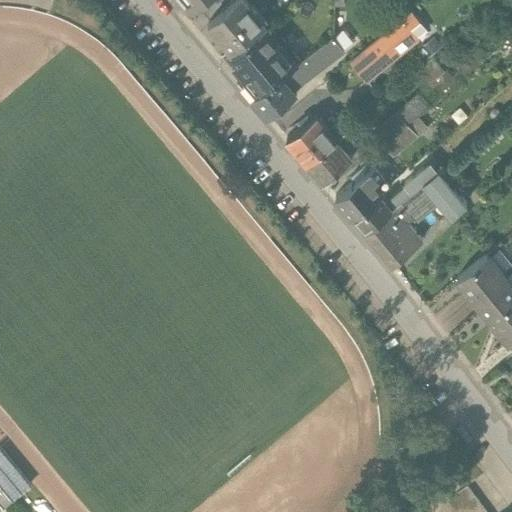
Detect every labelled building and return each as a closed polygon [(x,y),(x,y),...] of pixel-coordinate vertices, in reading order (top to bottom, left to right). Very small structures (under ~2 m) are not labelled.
[(235,0),(208,23),(232,51),(265,23),(246,0),(235,0)] [(412,8),(352,58),(367,76),(427,26),(412,8)] [(236,77),(252,97),(281,75),(297,61),(265,23),(232,51),(227,55),(242,73),(236,77)] [(281,75),(291,87),(352,36),(342,26),(297,61),(281,75)] [(291,87),(281,75),(252,97),(269,116),(277,109),(280,113),(292,103),(289,99),(296,92),(291,87)] [(371,130),(382,143),(418,113),(430,103),(419,90),(371,130)] [(287,138),(307,162),(336,137),(317,113),(307,122),(303,117),(291,127),(295,131),(287,138)] [(428,125),(418,113),(382,143),(392,155),(428,125)] [(346,129),(336,137),(307,162),(323,181),(353,156),(346,149),(356,141),(346,129)] [(437,170),(427,158),(401,179),(405,184),(386,200),(391,206),(395,204),(437,170)] [(335,196),(351,214),(378,191),(391,181),(375,162),(335,196)] [(437,170),(395,204),(407,217),(415,218),(428,207),(439,219),(448,211),(451,215),(466,203),(452,187),(437,170)] [(386,200),(378,191),(351,214),(363,229),(391,206),(386,200)] [(421,241),(403,221),(407,217),(395,204),(391,206),(363,229),(393,264),(421,241)] [(456,277),(474,299),(504,275),(486,253),(456,277)] [(474,299),(492,321),(511,304),(511,284),(504,275),(474,299)] [(511,304),(492,321),(509,341),(509,342),(511,339),(511,304)] [(2,441),(0,442),(0,497),(4,503),(33,481),(2,441)] [(447,499),(456,511),(486,511),(466,485),(447,499)]
